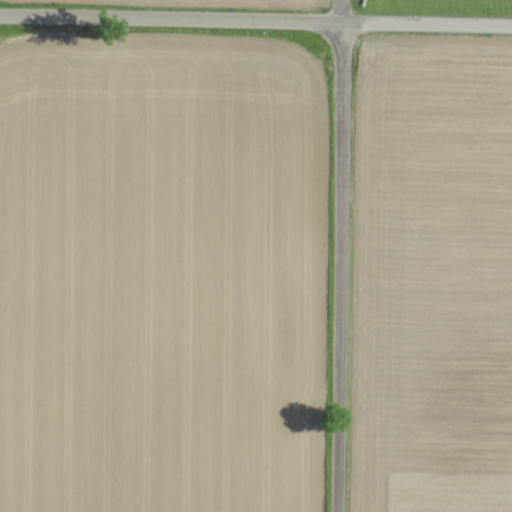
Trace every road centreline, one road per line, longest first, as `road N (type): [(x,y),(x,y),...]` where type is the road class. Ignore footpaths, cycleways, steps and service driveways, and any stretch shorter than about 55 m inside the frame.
road 1 (residential): [(344,511),(351,7)]
road 2 (tertiary): [(351,7),(0,6)]
road 3 (tertiary): [(511,18),(351,7)]
